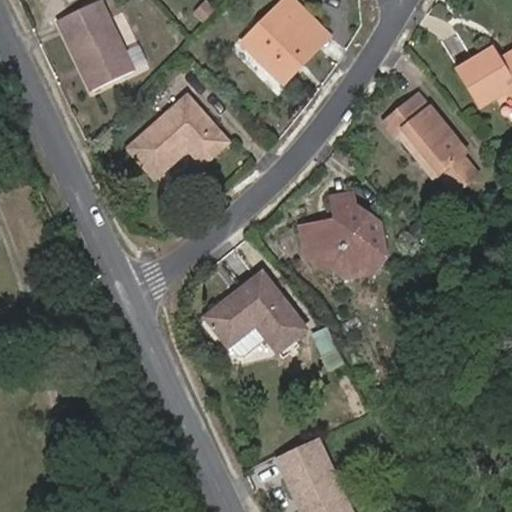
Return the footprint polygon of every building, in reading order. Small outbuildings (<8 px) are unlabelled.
[(306,40),(320,26),(292,0),(284,0),(241,44),(283,86),(299,70),(294,64),(312,46),(306,40)] [(87,61),(101,88),(136,71),(103,2),(58,24),(77,66),(87,61)] [(331,37),(320,26),(306,40),(312,46),(294,64),(299,70),(331,37)] [(494,50),(461,70),(481,106),(511,88),(511,54),(500,62),(494,50)] [(90,93),(101,88),(87,61),(77,66),(90,93)] [(466,152),(419,94),(384,123),(396,138),(400,135),(434,177),(439,174),(454,192),(477,174),(462,155),(466,152)] [(229,143),(188,97),(130,149),(157,179),(189,151),(203,166),(229,143)] [(366,258),(384,254),(379,227),(354,209),(352,197),(336,200),(341,230),(334,235),(325,225),(303,230),(307,254),(321,268),(330,263),(343,269),(344,276),(368,270),(366,258)] [(307,332),(264,276),(208,320),(230,347),(232,346),(240,357),(245,357),(268,340),(279,354),(307,332)] [(353,511),(319,440),(275,461),(299,511),(353,511)]
